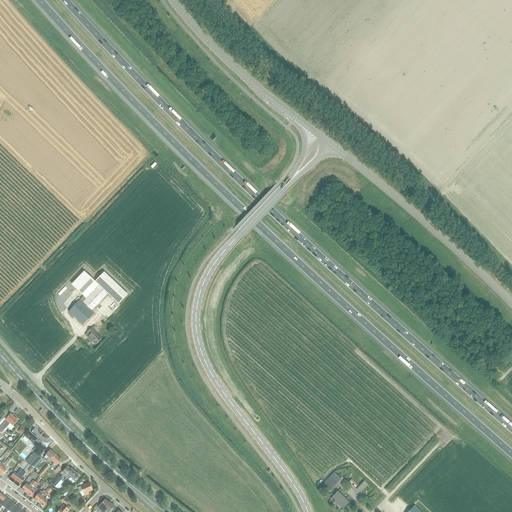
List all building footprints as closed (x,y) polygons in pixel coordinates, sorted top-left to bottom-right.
[(83,296),(79,300),(68,311),(83,325),(94,314),(91,311),(107,293),(118,304),(127,294),(104,272),(95,281),(99,285),(84,271),(71,285),(83,296)] [(108,313),(118,306),(117,304),(106,311),(108,313)] [(95,345),(101,338),(94,332),(95,331),(91,328),(87,332),(89,335),(87,337),(95,345)] [(6,414),(0,421),(0,432),(2,434),(10,424),(13,426),(18,421),(11,415),(9,417),(6,414)] [(29,431),(23,439),(26,442),(29,439),(33,443),(33,444),(36,446),(40,442),(32,435),(33,434),(29,431)] [(41,443),(33,452),(39,457),(46,448),(41,443)] [(51,461),(56,455),(51,450),(44,458),(47,460),(48,458),(51,461)] [(56,455),(51,461),(54,463),(52,465),(55,468),(53,469),(57,473),(60,469),(57,466),(62,460),(56,455)] [(34,469),(42,460),(40,457),(31,466),(34,469)] [(8,460),(0,469),(0,473),(3,475),(7,470),(5,469),(6,466),(10,461),(8,460)] [(47,466),(39,475),(41,477),(49,468),(47,466)] [(79,476),(71,469),(70,470),(67,467),(62,472),(65,476),(67,474),(75,480),(79,476)] [(14,484),(19,477),(23,471),(21,469),(17,474),(15,472),(13,475),(9,480),(14,484)] [(23,471),(19,477),(14,484),(18,487),(22,482),(25,480),(22,478),(26,473),(23,471)] [(330,493),(342,480),(334,472),(322,485),(330,493)] [(51,484),(59,491),(62,487),(61,486),(63,483),(61,481),(63,478),(59,475),(51,484)] [(21,490),(26,493),(35,482),(33,480),(29,486),(26,484),(21,490)] [(364,480),(356,489),(358,490),(366,482),(364,480)] [(35,482),(26,493),(31,497),(36,491),(33,489),(38,484),(35,482)] [(88,492),(92,490),(90,484),(87,485),(87,484),(77,488),(79,492),(82,491),(84,496),(89,494),(88,492)] [(34,499),(39,503),(47,493),(44,490),(42,492),(41,491),(34,499)] [(67,494),(65,497),(67,499),(68,499),(69,496),(73,492),(70,490),(67,494)] [(343,508),(349,502),(338,491),(331,499),(334,501),(334,502),(335,503),(335,502),(337,504),(338,503),(343,508)] [(47,493),(39,503),(44,507),(48,501),(50,499),(47,496),(49,494),(47,493)] [(3,506),(7,509),(12,503),(6,498),(1,505),(0,505),(0,507),(1,508),(3,506)] [(105,500),(100,507),(98,508),(102,511),(105,511),(106,511),(108,511),(109,511),(114,507),(109,503),(108,503),(105,500)] [(10,511),(14,511),(18,507),(14,504),(12,503),(7,509),(5,511),(6,511),(7,511),(9,511),(10,511)]
